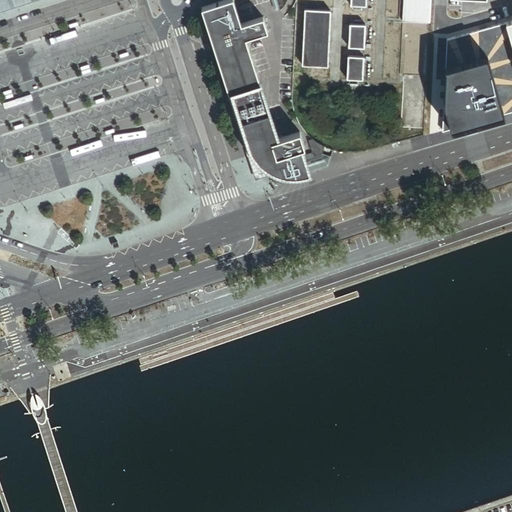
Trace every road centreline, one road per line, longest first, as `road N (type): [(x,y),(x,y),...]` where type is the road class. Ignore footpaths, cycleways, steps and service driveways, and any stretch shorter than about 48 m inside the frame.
road 1 (primary): [(192,281),(511,170)]
road 2 (primary): [(511,139),(241,228)]
road 3 (residential): [(179,11),(241,228)]
road 4 (primary): [(241,228),(56,292)]
